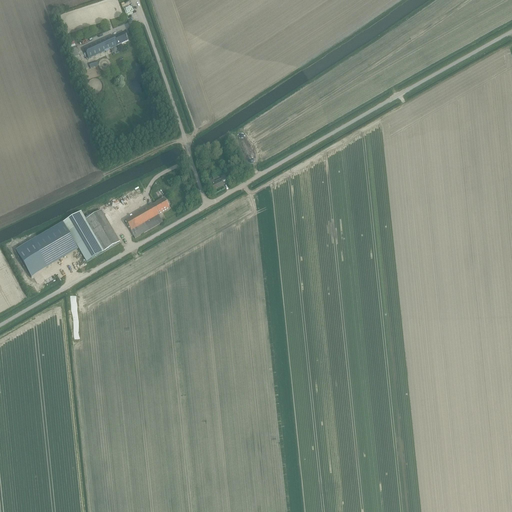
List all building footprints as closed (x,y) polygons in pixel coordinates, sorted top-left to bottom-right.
[(127,41),(124,34),(123,32),(113,37),(113,36),(84,49),(88,59),(117,46),(117,45),(120,44),(121,44),(127,41)] [(84,70),(81,61),(75,63),(78,72),(82,71),(84,70)] [(227,183),(228,183),(224,175),(220,177),(221,179),(214,182),(212,178),(207,180),(212,191),(222,186),(221,184),(223,183),(224,184),(227,182),(227,183)] [(134,239),(162,223),(158,216),(157,215),(168,208),(163,199),(124,222),(133,236),(134,239)] [(81,212),(63,223),(86,263),(104,252),(119,243),(101,212),(86,220),(81,212)] [(63,223),(31,241),(44,264),(76,246),(63,223)]
